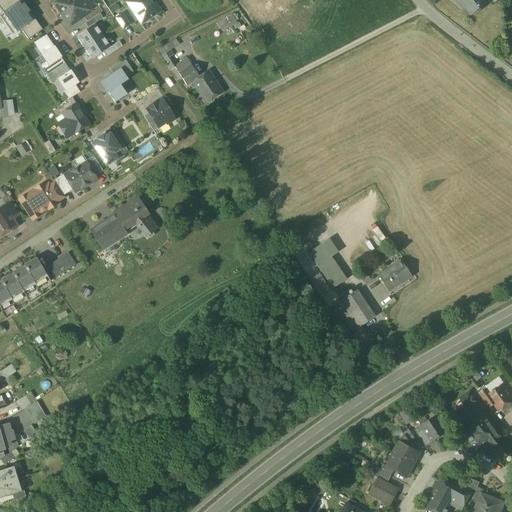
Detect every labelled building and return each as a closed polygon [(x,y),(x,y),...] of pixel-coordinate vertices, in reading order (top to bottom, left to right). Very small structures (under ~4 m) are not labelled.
[(35,19),(21,0),(3,13),(17,32),(35,19)] [(58,0),(54,3),(62,15),(83,0),(58,0)] [(85,0),(83,0),(62,15),(69,26),(80,19),(84,17),(93,11),(92,10),(85,0)] [(160,12),(152,0),(131,0),(139,11),(135,14),(135,15),(141,24),(160,12)] [(488,0),(458,0),(461,4),(471,17),(490,2),(488,0)] [(99,6),(92,10),(93,11),(84,17),(87,22),(100,13),(102,12),(99,6)] [(87,22),(85,23),(88,28),(95,24),(103,18),(103,17),(100,13),(87,22)] [(130,25),(122,14),(120,15),(116,18),(123,29),(130,25)] [(232,14),(217,23),(222,32),(237,23),(232,14)] [(88,28),(76,36),(84,48),(99,38),(103,36),(95,24),(88,28)] [(46,35),(34,43),(38,49),(50,41),(46,35)] [(103,36),(99,38),(84,48),(92,60),(104,51),(110,47),(103,36)] [(175,39),(157,50),(161,56),(170,51),(179,45),(175,39)] [(50,41),(38,49),(42,56),(54,47),(50,41)] [(110,47),(104,51),(107,56),(122,46),(119,41),(110,47)] [(61,57),(54,47),(42,56),(46,62),(41,65),(47,75),(64,63),(60,57),(61,57)] [(175,58),(170,51),(161,56),(171,70),(175,68),(174,66),(176,65),(173,60),(175,58)] [(176,65),(174,66),(175,68),(179,74),(191,65),(187,58),(176,65)] [(125,59),(110,69),(113,74),(120,70),(122,71),(129,66),(125,59)] [(70,71),(64,63),(47,75),(53,84),(58,80),(65,90),(65,91),(75,85),(78,82),(70,71)] [(191,65),(179,74),(187,86),(194,81),(199,77),(191,65)] [(113,74),(101,83),(107,92),(108,92),(115,102),(127,95),(120,84),(127,79),(122,71),(120,70),(113,74)] [(199,77),(194,81),(205,99),(212,95),(214,97),(221,92),(207,72),(199,77)] [(75,85),(65,91),(65,90),(64,91),(69,99),(80,92),(75,85)] [(162,100),(155,104),(154,104),(150,107),(150,108),(147,110),(149,113),(159,127),(164,124),(166,122),(167,124),(174,119),(165,104),(162,100)] [(6,102),(0,102),(0,109),(0,110),(1,118),(8,117),(6,102)] [(67,103),(57,109),(61,115),(63,114),(62,113),(70,108),(67,103)] [(70,108),(62,113),(63,114),(69,123),(61,128),(67,138),(89,124),(76,104),(70,108)] [(159,127),(149,113),(144,116),(150,126),(154,131),(159,128),(159,129),(160,128),(159,127)] [(105,136),(104,135),(98,139),(99,140),(93,144),(107,166),(108,165),(108,164),(115,160),(117,158),(113,153),(120,149),(113,138),(109,133),(105,136)] [(128,150),(118,135),(113,138),(120,149),(113,153),(117,158),(115,160),(117,162),(125,157),(123,153),(128,150)] [(50,140),(45,143),(50,153),(55,150),(50,140)] [(25,143),(17,148),(22,156),(30,151),(25,143)] [(93,156),(85,161),(85,162),(86,162),(95,176),(103,171),(93,156)] [(95,176),(86,162),(85,162),(75,168),(86,186),(97,179),(95,176)] [(54,176),(59,172),(54,164),(49,168),(54,176)] [(86,186),(75,168),(64,175),(73,190),(75,193),(86,186)] [(73,190),(64,175),(64,174),(54,180),(55,182),(64,195),(73,190)] [(43,184),(36,189),(30,193),(34,199),(31,201),(29,198),(22,203),(33,220),(40,215),(39,214),(48,208),(49,209),(56,204),(56,203),(65,197),(64,195),(55,182),(50,185),(49,183),(45,186),(43,184)] [(139,199),(123,209),(121,207),(113,213),(114,214),(118,221),(124,230),(126,229),(137,222),(140,225),(139,226),(140,227),(141,227),(149,236),(159,228),(148,214),(150,213),(139,199)] [(11,202),(3,207),(6,211),(14,206),(11,202)] [(6,211),(3,207),(0,208),(0,225),(6,235),(11,231),(12,229),(16,226),(6,211)] [(114,214),(91,230),(103,248),(113,242),(105,229),(118,221),(114,214)] [(118,221),(105,229),(113,242),(128,232),(126,229),(124,230),(118,221)] [(347,279),(322,243),(308,252),(333,289),(347,279)] [(76,265),(68,253),(63,256),(71,268),(76,265)] [(71,268),(63,256),(58,259),(66,271),(71,268)] [(36,257),(24,264),(24,265),(34,282),(46,275),(43,269),(36,257)] [(66,271),(58,259),(53,262),(61,274),(66,271)] [(400,261),(378,276),(388,290),(400,283),(411,276),(406,268),(405,268),(400,261)] [(61,274),(53,262),(48,266),(56,278),(61,274)] [(34,282),(24,265),(12,272),(22,289),(34,282)] [(56,278),(48,266),(43,269),(46,275),(50,282),(56,278)] [(22,289),(12,272),(0,279),(1,280),(10,296),(22,290),(22,289)] [(10,296),(1,280),(0,280),(0,303),(11,297),(10,296)] [(357,290),(334,305),(351,332),(361,325),(375,316),(357,290)] [(361,325),(351,332),(355,337),(364,330),(361,325)] [(364,330),(355,337),(358,342),(368,335),(364,330)] [(11,364),(0,371),(0,373),(4,380),(12,375),(16,372),(11,364)] [(15,381),(12,375),(4,380),(8,386),(15,381)] [(492,390),(504,381),(499,375),(487,384),(492,390)] [(490,393),(487,395),(494,405),(499,412),(511,403),(511,395),(505,386),(504,384),(490,393)] [(487,388),(479,394),(489,408),(494,405),(487,395),(490,393),(487,388)] [(511,451),(511,450),(470,392),(460,399),(464,404),(453,412),(461,424),(465,421),(473,433),(471,434),(482,449),(488,444),(496,455),(498,454),(502,459),(511,451)] [(26,396),(17,401),(22,410),(31,405),(26,396)] [(429,421),(416,430),(420,437),(426,433),(432,442),(447,432),(439,420),(432,425),(429,421)] [(0,457),(0,459),(5,456),(3,449),(6,448),(6,447),(10,446),(9,440),(14,439),(12,432),(10,432),(8,425),(0,427),(0,457)] [(32,438),(26,428),(22,431),(29,440),(32,438)] [(415,439),(408,430),(403,433),(404,435),(405,435),(410,443),(415,439)] [(410,443),(405,435),(404,435),(397,440),(399,443),(393,454),(413,465),(420,453),(408,447),(410,443)] [(413,465),(393,454),(386,467),(393,471),(406,478),(413,465)] [(393,471),(386,467),(383,465),(380,470),(391,476),(393,471)] [(0,484),(18,479),(14,467),(0,470),(0,484)] [(379,469),(374,467),(370,474),(375,477),(379,469)] [(380,470),(379,469),(375,477),(377,478),(382,481),(383,479),(387,481),(390,475),(391,476),(380,470)] [(382,481),(377,478),(368,494),(389,506),(397,490),(385,484),(386,483),(382,481)] [(21,492),(18,479),(0,484),(0,498),(7,496),(21,492)] [(434,496),(450,504),(452,501),(460,506),(458,509),(461,511),(468,498),(473,500),(477,488),(479,483),(471,479),(465,490),(460,487),(460,486),(457,490),(441,481),(441,482),(434,496)] [(473,500),(470,507),(475,509),(481,494),(482,494),(484,490),(477,488),(473,500)] [(482,494),(481,494),(475,509),(473,511),(500,511),(504,503),(482,494)] [(446,511),(450,504),(434,496),(433,495),(427,508),(434,511),(446,511)]
